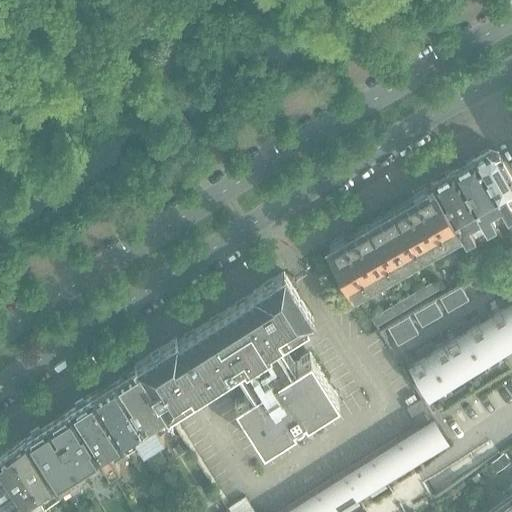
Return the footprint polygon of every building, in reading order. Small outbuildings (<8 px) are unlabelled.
[(511,178),(497,152),(486,149),(472,157),(500,207),(505,216),(511,212),(511,207),(509,202),(511,200),(511,178)] [(500,207),(472,157),(452,169),(480,219),(485,228),(494,223),(488,214),(500,207)] [(480,219),(452,169),(431,181),(431,180),(429,182),(458,234),(462,241),(472,236),(466,227),(480,219)] [(458,234),(429,182),(413,191),(415,195),(380,216),(407,263),(458,234)] [(407,263),(380,216),(344,237),(343,235),(329,242),(331,244),(326,247),(347,283),(354,294),(407,263)] [(293,364),(279,341),(308,323),(306,320),(309,318),(310,319),(313,317),(312,316),(311,316),(285,275),(284,274),(285,273),(284,272),(253,291),(253,292),(177,341),(177,339),(176,338),(134,364),(135,366),(167,414),(170,412),(169,410),(236,368),(250,391),(234,401),(263,447),(297,425),(296,423),(303,418),(304,420),(338,399),(310,353),(293,364)] [(438,289),(433,281),(428,284),(433,292),(438,289)] [(433,292),(428,284),(423,287),(428,295),(433,292)] [(454,298),(464,292),(460,286),(450,292),(454,298)] [(428,295),(423,287),(421,288),(418,290),(423,299),(428,295)] [(423,299),(418,290),(412,293),(417,302),(423,299)] [(511,293),(511,291),(503,296),(495,301),(499,307),(488,314),(507,345),(511,341),(511,293)] [(444,304),(454,298),(450,292),(440,297),(444,304)] [(458,305),(468,299),(464,292),(454,298),(458,305)] [(417,302),(412,293),(407,296),(412,305),(417,302)] [(412,305),(407,296),(402,299),(407,308),(412,305)] [(458,305),(454,298),(444,304),(447,311),(458,305)] [(407,308),(402,299),(401,300),(397,302),(402,311),(407,308)] [(428,313),(438,307),(434,300),(424,306),(428,313)] [(402,311),(397,302),(392,305),(397,314),(402,311)] [(397,314),(392,305),(386,308),(392,317),(397,314)] [(418,319),(428,313),(424,306),(414,312),(418,319)] [(432,320),(442,314),(438,307),(428,313),(432,320)] [(392,317),(386,308),(381,311),(386,320),(392,317)] [(386,320),(381,311),(376,314),(381,323),(386,320)] [(421,326),(432,320),(428,313),(418,319),(421,326)] [(381,323),(376,314),(370,318),(376,326),(381,323)] [(413,324),(408,315),(398,321),(403,330),(406,328),(413,324)] [(500,350),(480,319),(470,325),(466,319),(458,323),(450,328),(454,335),(444,341),(464,372),(481,361),(500,350)] [(403,330),(398,321),(388,327),(392,335),(399,332),(403,330)] [(418,332),(413,324),(406,328),(411,336),(418,332)] [(411,336),(406,328),(403,330),(399,332),(404,340),(411,336)] [(404,340),(399,332),(392,335),(397,344),(404,340)] [(464,372),(444,341),(435,347),(431,340),(423,345),(415,350),(419,356),(409,363),(428,394),(446,383),(464,372)] [(167,414),(135,366),(115,379),(155,441),(168,433),(162,425),(171,420),(167,414)] [(155,441),(115,379),(93,393),(128,446),(140,438),(146,447),(155,441)] [(128,446),(93,393),(92,394),(91,393),(69,407),(105,461),(110,470),(122,462),(116,454),(128,446)] [(434,416),(422,398),(407,407),(418,426),(424,422),(434,416)] [(105,461),(69,407),(69,408),(49,421),(85,479),(98,471),(96,467),(105,461)] [(85,479),(49,421),(26,435),(60,490),(74,481),(76,485),(85,479)] [(439,445),(424,422),(418,426),(397,439),(412,462),(419,458),(421,457),(421,456),(439,445)] [(60,490),(26,435),(25,436),(9,447),(45,504),(61,493),(60,490)] [(411,463),(396,440),(369,457),(384,480),(411,463)] [(34,511),(45,504),(9,447),(0,454),(0,466),(29,511),(34,511)] [(384,480),(369,457),(342,474),(357,497),(384,480)] [(438,511),(441,510),(427,490),(411,463),(384,480),(357,497),(332,511),(438,511)] [(29,511),(0,466),(0,499),(8,511),(29,511)] [(474,482),(481,476),(478,472),(471,478),(474,482)] [(332,511),(357,497),(342,474),(329,482),(315,491),(328,511),(332,511)] [(93,492),(89,487),(85,490),(90,497),(94,495),(93,492)] [(290,511),(328,511),(315,491),(288,508),(290,511)] [(255,511),(245,496),(226,507),(228,509),(229,511),(255,511)] [(511,511),(511,497),(491,511),(489,511),(487,509),(483,511),(511,511)] [(0,511),(8,511),(0,499),(0,511)]
